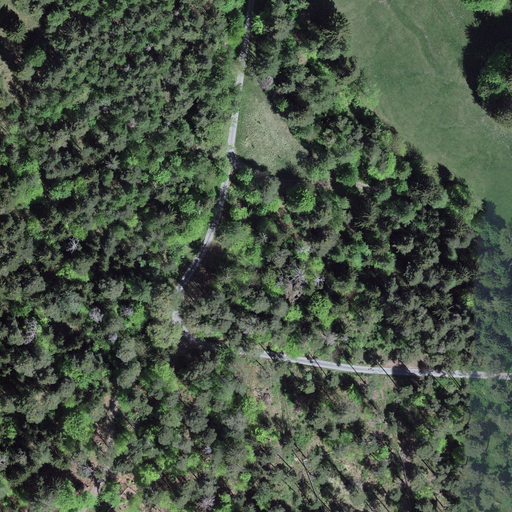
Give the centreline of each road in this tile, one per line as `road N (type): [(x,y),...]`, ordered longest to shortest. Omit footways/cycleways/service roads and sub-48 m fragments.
road 1 (track): [(511,377),(354,368),(214,348),(176,322),(178,290),(219,208),(251,0)]
road 2 (track): [(511,267),(425,205),(346,182),(272,180),(227,164),(137,126),(0,49)]
road 3 (track): [(192,340),(122,385),(107,465),(83,511)]
